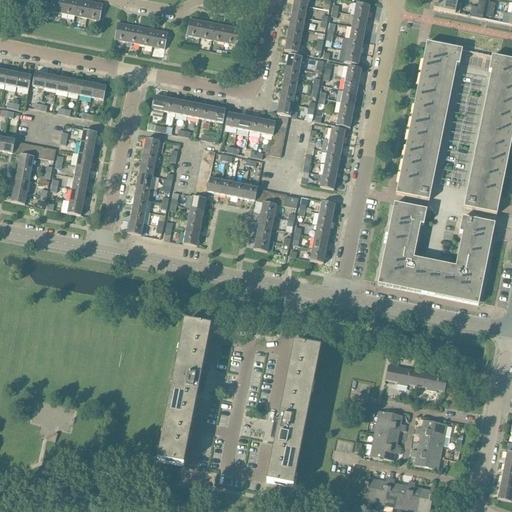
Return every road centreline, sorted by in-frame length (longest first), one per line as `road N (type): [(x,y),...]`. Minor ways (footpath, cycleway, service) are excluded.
road 1 (residential): [(339,297),(397,0)]
road 2 (tertiary): [(293,289),(104,251)]
road 3 (residential): [(104,251),(140,74)]
road 4 (tertiary): [(509,331),(339,297)]
road 5 (residential): [(140,74),(0,47)]
